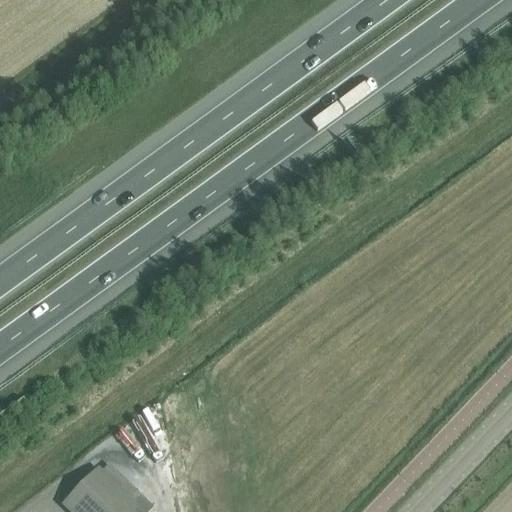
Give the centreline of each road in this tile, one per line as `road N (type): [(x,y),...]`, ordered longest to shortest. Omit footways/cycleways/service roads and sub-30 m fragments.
road 1 (motorway): [(0,348),(477,0)]
road 2 (motorway): [(388,0),(0,280)]
road 3 (unclassified): [(415,511),(511,410)]
